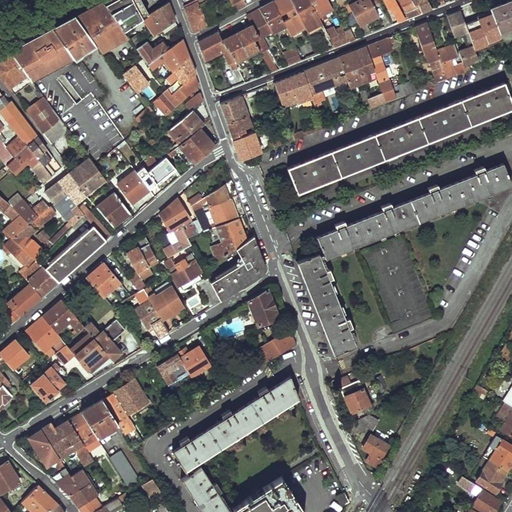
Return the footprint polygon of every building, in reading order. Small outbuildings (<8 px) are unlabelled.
[(82,11),(75,14),(96,42),(101,49),(105,47),(103,45),(118,35),(121,39),(128,36),(124,29),(105,4),(103,0),(100,1),(82,11)] [(112,0),(105,4),(124,29),(142,18),(148,14),(140,0),(112,0)] [(207,0),(196,0),(197,1),(207,24),(216,19),(207,0)] [(227,0),(220,0),(217,2),(223,16),(233,10),(227,0)] [(227,0),(233,10),(246,4),(243,0),(227,0)] [(290,0),(273,0),(272,1),(284,24),(289,34),(296,31),(295,29),(304,26),(290,0)] [(309,0),(290,0),(304,26),(305,28),(306,29),(311,27),(321,22),(309,0)] [(309,0),(321,22),(323,25),(327,34),(334,46),(349,40),(344,31),(337,34),(333,26),(329,27),(324,18),(325,18),(323,12),(331,8),(327,0),(309,0)] [(369,0),(359,0),(348,5),(359,25),(366,22),(365,20),(376,14),(369,0)] [(394,0),(384,0),(389,8),(391,7),(398,21),(404,18),(394,0)] [(398,0),(407,17),(422,11),(420,6),(418,7),(416,3),(414,3),(412,0),(398,0)] [(427,0),(412,0),(414,3),(416,3),(418,2),(420,6),(422,11),(432,7),(427,0)] [(511,0),(500,5),(504,15),(499,17),(504,31),(511,27),(511,0)] [(148,14),(142,18),(155,35),(160,31),(176,20),(168,1),(148,14)] [(197,1),(184,7),(193,31),(194,31),(207,24),(197,1)] [(272,1),(259,8),(270,30),(271,31),(284,24),(272,1)] [(504,15),(500,5),(490,8),(491,10),(499,33),(504,31),(499,17),(504,15)] [(259,8),(247,14),(252,24),(258,36),(253,39),(257,46),(259,49),(271,71),(276,68),(265,48),(268,47),(261,35),(270,30),(259,8)] [(325,18),(334,13),(331,8),(323,12),(325,18)] [(460,9),(446,15),(454,36),(464,33),(468,47),(472,46),(465,24),(460,9)] [(478,20),(465,24),(472,46),(473,48),(479,46),(487,44),(485,40),(493,37),(499,35),(499,33),(491,10),(477,16),(478,20)] [(72,16),(70,18),(90,45),(96,42),(75,14),(72,16)] [(61,22),(60,23),(62,26),(55,29),(73,54),(90,45),(70,18),(61,22)] [(176,20),(160,31),(163,35),(168,35),(178,28),(176,20)] [(321,22),(311,27),(313,30),(319,27),(323,25),(321,22)] [(427,22),(414,27),(426,62),(428,61),(436,83),(445,80),(435,49),(427,22)] [(252,24),(236,32),(246,52),(257,46),(253,39),(258,36),(252,24)] [(41,33),(24,41),(38,59),(48,53),(55,63),(73,54),(55,29),(53,26),(41,33)] [(349,28),(344,31),(349,40),(354,38),(349,28)] [(222,40),(217,30),(199,40),(198,43),(203,58),(221,52),(231,71),(237,69),(234,63),(222,40)] [(236,32),(222,40),(234,63),(238,61),(236,57),(246,52),(236,32)] [(106,47),(107,48),(121,39),(118,35),(103,45),(105,47),(106,47)] [(136,36),(131,39),(136,47),(143,42),(139,36),(137,37),(136,36)] [(487,44),(479,46),(480,49),(495,44),(493,37),(485,40),(487,44)] [(143,42),(136,47),(147,63),(170,47),(164,38),(156,43),(158,44),(152,48),(146,41),(143,42)] [(392,51),(387,38),(366,46),(374,69),(375,73),(385,70),(380,55),(388,53),(391,51),(392,51)] [(190,58),(182,39),(170,47),(147,63),(160,81),(165,78),(168,75),(175,69),(190,58)] [(38,59),(24,41),(22,43),(9,50),(29,76),(55,63),(48,53),(38,59)] [(453,44),(435,49),(445,80),(455,75),(450,59),(457,56),(453,44)] [(246,52),(248,55),(259,49),(257,46),(246,52)] [(294,46),(281,51),(288,64),(301,59),(294,46)] [(366,46),(351,51),(361,82),(371,79),(368,72),(374,69),(366,46)] [(468,47),(458,51),(464,66),(477,60),(473,48),(472,46),(468,47)] [(0,54),(0,73),(9,85),(19,78),(24,86),(30,82),(34,88),(37,87),(29,76),(9,50),(0,54)] [(351,51),(339,56),(346,80),(348,86),(361,82),(351,51)] [(248,55),(246,52),(236,57),(238,61),(248,55)] [(339,56),(322,63),(330,86),(346,80),(339,56)] [(190,58),(175,69),(184,82),(194,74),(195,73),(190,58)] [(322,63),(303,70),(310,93),(330,86),(322,63)] [(136,66),(125,75),(134,86),(145,79),(136,66)] [(464,66),(455,69),(458,74),(465,71),(464,66)] [(303,70),(273,82),(274,86),(284,111),(287,110),(285,104),(297,100),(296,98),(310,93),(303,70)] [(385,70),(375,73),(383,98),(385,104),(409,94),(406,82),(397,85),(398,92),(393,94),(385,70)] [(167,87),(154,99),(164,112),(198,84),(194,74),(184,82),(174,90),(169,93),(167,87)] [(19,78),(9,85),(14,92),(24,86),(19,78)] [(415,79),(406,82),(409,94),(418,91),(416,84),(415,79)] [(502,82),(286,167),(295,189),(308,183),(309,187),(327,180),(325,176),(351,166),(352,170),(371,162),(370,159),(395,149),(396,153),(415,145),(413,142),(440,131),(441,135),(458,128),(457,124),(481,115),(483,118),(501,111),(500,108),(511,103),(502,82)] [(148,100),(156,95),(148,84),(141,88),(148,100)] [(265,85),(255,89),(243,94),(244,96),(247,95),(248,97),(267,89),(265,85)] [(34,88),(41,97),(43,95),(37,87),(34,88)] [(364,89),(359,91),(366,112),(370,110),(368,104),(364,89)] [(200,91),(184,104),(190,111),(192,110),(203,100),(200,91)] [(0,135),(15,156),(29,144),(38,136),(11,101),(5,104),(1,95),(0,93),(0,110),(18,135),(9,143),(0,131),(0,129),(3,127),(0,122),(0,135)] [(311,94),(310,93),(296,98),(297,100),(297,102),(307,98),(312,97),(311,96),(311,94)] [(314,93),(311,94),(311,96),(312,97),(316,108),(317,112),(322,110),(317,95),(315,96),(314,93)] [(41,97),(26,108),(43,132),(60,118),(43,95),(41,97)] [(236,96),(219,103),(230,133),(243,129),(250,126),(246,115),(248,114),(243,101),(238,103),(236,96)] [(311,110),(316,108),(312,97),(307,98),(311,110)] [(383,98),(368,104),(370,110),(385,104),(383,98)] [(149,113),(145,108),(139,114),(143,119),(149,113)] [(190,111),(171,127),(182,141),(200,126),(203,124),(192,110),(190,111)] [(458,128),(483,118),(481,115),(457,124),(458,128)] [(60,118),(43,132),(51,142),(68,128),(60,118)] [(151,140),(164,131),(157,120),(143,130),(151,140)] [(214,145),(200,126),(182,141),(179,144),(194,163),(214,145)] [(243,129),(230,133),(232,139),(242,135),(245,134),(243,129)] [(268,143),(270,148),(294,139),(293,135),(291,130),(270,138),(272,141),(268,143)] [(305,130),(293,135),(294,139),(307,134),(305,130)] [(415,145),(441,135),(440,131),(413,142),(415,145)] [(0,154),(6,163),(15,156),(0,135),(0,154)] [(242,135),(232,139),(240,160),(260,152),(256,141),(246,145),(242,135)] [(38,136),(29,144),(51,175),(54,173),(47,163),(54,157),(38,136)] [(15,156),(6,163),(12,169),(13,170),(20,163),(31,154),(34,158),(31,160),(33,162),(42,174),(46,179),(51,175),(29,144),(15,156)] [(165,155),(168,159),(176,153),(173,149),(165,155)] [(371,162),(396,153),(395,149),(370,159),(371,162)] [(147,170),(157,162),(151,153),(141,161),(144,165),(147,170)] [(31,154),(20,163),(25,168),(33,162),(31,160),(34,158),(31,154)] [(144,165),(136,170),(149,187),(160,180),(167,174),(168,176),(176,170),(174,166),(172,163),(168,159),(165,155),(157,162),(147,170),(144,165)] [(89,156),(69,172),(87,193),(88,194),(107,180),(89,156)] [(336,227),(315,235),(321,251),(296,260),(333,355),(354,346),(347,328),(351,326),(347,316),(343,318),(328,279),(332,277),(328,268),(324,269),(319,258),(324,256),(324,257),(510,184),(501,162),(485,169),(482,163),(472,167),(475,173),(438,187),(435,181),(427,185),(429,191),(391,205),(389,200),(380,204),(382,209),(344,224),(342,218),(334,222),(336,227)] [(6,163),(0,169),(0,176),(1,178),(12,169),(6,163)] [(327,180),(352,170),(351,166),(325,176),(327,180)] [(135,169),(117,181),(131,201),(149,187),(136,170),(135,169)] [(69,172),(58,180),(68,192),(85,213),(94,224),(106,239),(112,234),(82,197),(87,193),(69,172)] [(58,180),(44,191),(54,202),(68,192),(58,180)] [(308,183),(295,189),(296,192),(309,187),(308,183)] [(223,184),(202,198),(197,202),(192,205),(191,205),(194,212),(203,208),(201,205),(207,203),(208,206),(229,198),(223,184)] [(28,220),(10,236),(33,257),(85,213),(68,192),(54,202),(70,220),(49,238),(47,236),(49,234),(42,226),(36,232),(46,243),(41,247),(28,233),(56,211),(50,204),(49,205),(28,220)] [(116,192),(97,206),(113,226),(131,212),(116,192)] [(14,194),(7,199),(12,204),(11,205),(28,220),(49,205),(44,199),(27,211),(14,194)] [(0,195),(0,207),(4,210),(9,204),(0,195)] [(176,197),(159,212),(170,230),(173,229),(178,239),(172,243),(174,248),(166,253),(168,256),(177,251),(191,245),(187,238),(203,231),(198,220),(192,222),(193,226),(189,227),(186,222),(188,221),(176,197)] [(210,225),(203,208),(194,212),(198,220),(203,231),(209,228),(237,217),(229,198),(208,206),(215,223),(210,225)] [(9,204),(4,210),(14,220),(3,229),(4,230),(10,236),(28,220),(11,205),(9,204)] [(237,217),(209,228),(211,233),(213,234),(218,232),(227,254),(235,248),(246,240),(237,217)] [(106,239),(94,224),(43,267),(58,281),(106,239)] [(4,230),(2,232),(10,239),(2,247),(8,253),(12,249),(27,263),(19,270),(30,283),(35,289),(41,296),(58,281),(43,267),(33,257),(10,236),(4,230)] [(149,242),(145,234),(133,240),(136,245),(127,251),(137,270),(147,265),(157,260),(147,243),(149,242)] [(246,240),(235,248),(243,261),(210,281),(220,299),(264,273),(265,266),(264,263),(259,264),(257,259),(262,257),(253,235),(246,240)] [(394,333),(433,318),(403,240),(382,248),(387,260),(387,259),(393,273),(382,277),(387,290),(390,289),(393,296),(383,300),(387,312),(387,313),(394,333)] [(174,248),(172,243),(163,248),(166,253),(174,248)] [(191,245),(177,251),(178,254),(192,247),(191,245)] [(170,257),(163,261),(165,263),(163,264),(164,267),(167,266),(177,284),(179,283),(200,272),(190,254),(173,263),(170,257)] [(119,281),(103,261),(86,275),(102,294),(119,281)] [(151,272),(147,265),(137,270),(141,277),(151,272)] [(201,279),(197,273),(179,283),(182,289),(201,279)] [(133,275),(130,278),(139,289),(144,285),(139,278),(137,280),(133,275)] [(208,277),(198,283),(210,306),(220,299),(210,281),(208,277)] [(173,286),(169,279),(151,291),(155,297),(173,286)] [(35,289),(30,283),(20,291),(26,297),(35,289)] [(182,303),(176,290),(173,286),(155,297),(151,291),(147,293),(150,298),(161,316),(182,303)] [(20,291),(8,303),(19,315),(41,296),(35,289),(26,297),(20,291)] [(266,289),(247,300),(257,325),(278,318),(266,289)] [(137,291),(115,304),(121,313),(132,306),(130,303),(140,296),(137,291)] [(8,303),(1,296),(0,296),(0,312),(1,313),(3,311),(12,321),(19,315),(8,303)] [(61,297),(42,314),(56,332),(70,321),(77,331),(84,325),(72,311),(61,297)] [(150,298),(135,307),(147,327),(152,324),(159,337),(169,331),(162,318),(161,316),(150,298)] [(178,309),(183,305),(182,303),(161,316),(162,318),(168,315),(169,316),(178,310),(178,309)] [(78,306),(72,311),(84,325),(89,331),(112,359),(122,351),(112,339),(120,333),(112,323),(100,332),(78,306)] [(42,314),(25,329),(43,351),(49,346),(55,341),(58,345),(55,348),(57,351),(66,343),(56,332),(42,314)] [(135,315),(127,320),(143,339),(149,335),(135,315)] [(89,331),(70,348),(75,354),(90,372),(103,362),(104,364),(112,359),(89,331)] [(282,333),(257,349),(265,362),(295,343),(292,334),(285,338),(282,333)] [(14,339),(0,350),(0,355),(4,360),(9,366),(11,368),(27,355),(14,339)] [(66,343),(57,351),(66,361),(75,354),(70,348),(66,343)] [(511,347),(506,344),(498,357),(507,363),(511,354),(511,347)] [(43,351),(47,355),(53,350),(49,346),(43,351)] [(185,348),(177,353),(187,370),(197,387),(201,385),(195,373),(210,363),(199,346),(188,352),(185,348)] [(177,353),(156,365),(168,384),(176,379),(170,370),(176,367),(177,368),(180,367),(183,372),(187,370),(177,353)] [(0,363),(0,374),(9,366),(4,360),(0,363)] [(55,361),(30,383),(46,401),(58,390),(57,389),(65,382),(54,369),(58,365),(55,361)] [(90,372),(92,374),(104,364),(103,362),(90,372)] [(181,445),(172,451),(185,471),(186,470),(191,467),(298,398),(289,376),(266,389),(264,386),(256,391),(258,395),(231,413),(228,409),(220,414),(223,418),(190,440),(187,436),(179,441),(181,445)] [(0,403),(2,402),(4,404),(12,396),(4,388),(7,384),(0,377),(0,403)] [(360,378),(340,386),(351,411),(371,402),(360,378)] [(134,379),(113,392),(126,414),(147,401),(134,379)] [(4,388),(12,396),(15,392),(7,384),(4,388)] [(511,386),(503,401),(511,406),(511,386)] [(126,414),(113,392),(101,399),(118,424),(132,447),(143,440),(126,414)] [(88,407),(81,411),(92,430),(97,437),(118,424),(101,399),(88,407)] [(511,409),(500,429),(511,436),(511,409)] [(81,411),(67,419),(91,455),(94,453),(91,448),(95,446),(89,437),(88,438),(85,434),(92,430),(81,411)] [(370,411),(345,423),(350,434),(367,426),(372,429),(378,416),(370,411)] [(91,455),(67,419),(53,428),(50,422),(41,428),(59,457),(74,448),(85,465),(93,459),(91,455)] [(41,428),(30,435),(43,457),(47,454),(58,471),(51,476),(69,494),(79,488),(71,475),(59,457),(41,428)] [(498,433),(490,428),(487,431),(495,436),(489,446),(495,449),(488,460),(505,471),(511,460),(511,445),(496,435),(498,433)] [(369,436),(362,448),(370,453),(366,460),(376,465),(387,445),(369,436)] [(119,449),(109,456),(129,488),(140,481),(119,449)] [(8,460),(0,465),(0,491),(1,493),(20,481),(8,460)] [(505,471),(488,460),(476,481),(495,493),(501,483),(499,481),(505,471)] [(188,473),(180,478),(202,511),(228,511),(228,510),(217,493),(211,484),(199,466),(193,470),(188,473)] [(97,493),(82,467),(71,475),(79,488),(69,494),(78,506),(89,498),(97,493)] [(303,511),(280,475),(231,507),(232,508),(234,511),(303,511)] [(478,486),(465,478),(462,482),(475,491),(478,486)] [(154,480),(143,486),(150,496),(160,490),(154,480)] [(211,484),(217,493),(221,490),(215,482),(211,484)] [(37,484),(21,501),(32,511),(45,511),(58,503),(37,484)] [(492,511),(499,501),(481,490),(472,504),(483,511),(492,511)] [(96,508),(90,511),(107,511),(121,502),(120,500),(128,496),(125,491),(96,508)] [(344,492),(337,495),(341,506),(348,503),(344,492)] [(0,511),(11,511),(0,497),(0,511)] [(89,498),(78,506),(82,511),(90,511),(96,508),(89,498)] [(45,511),(64,511),(58,503),(45,511)]
